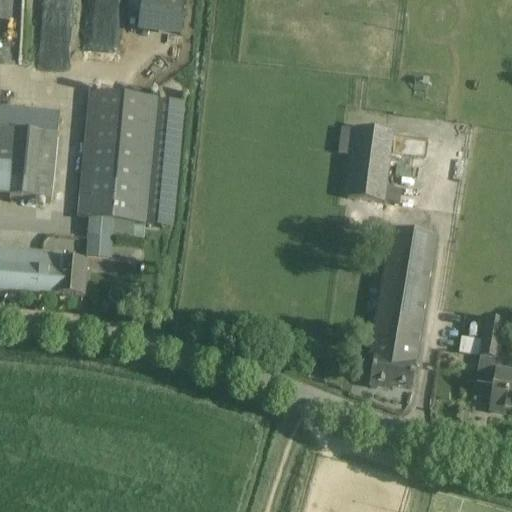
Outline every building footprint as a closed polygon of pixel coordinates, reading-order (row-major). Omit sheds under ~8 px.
[(144,0),(140,31),(183,37),(188,0),(144,0)] [(89,94),(77,220),(146,226),(158,100),(89,94)] [(0,196),(52,201),(60,113),(0,107),(0,196)] [(346,202),(383,206),(392,135),(343,129),(339,156),(352,157),(346,202)] [(436,240),(391,233),(370,360),(374,361),(370,389),(389,392),(389,387),(411,391),(420,336),(436,240)] [(62,259),(0,253),(0,292),(84,300),(87,265),(61,263),(62,259)] [(504,324),(486,321),(480,359),(498,362),(496,373),(490,414),(504,416),(505,412),(511,413),(511,362),(507,361),(499,351),(504,324)]
